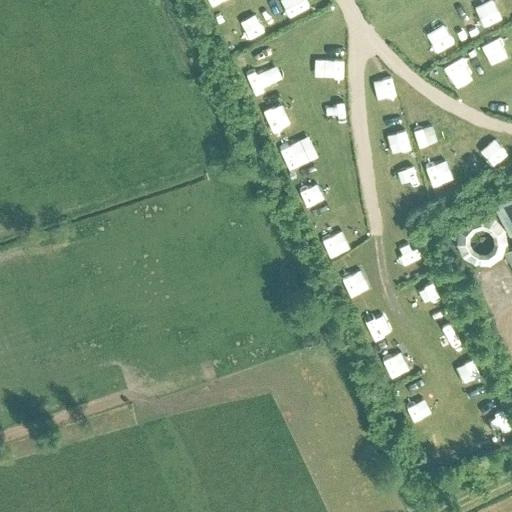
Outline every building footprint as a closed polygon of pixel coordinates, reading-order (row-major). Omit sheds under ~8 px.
[(492,0),(468,0),(477,21),(497,12),(492,0)] [(231,15),(212,23),(217,36),(236,29),(231,15)] [(413,30),(422,52),(443,43),(434,21),(413,30)] [(491,40),(484,54),(495,59),(502,45),(491,40)] [(445,77),(463,71),(458,55),(440,61),(445,77)] [(254,65),(235,73),(244,94),(263,86),(254,65)] [(375,79),(365,94),(380,105),(391,90),(375,79)] [(253,102),(258,122),(278,118),(273,97),(253,102)] [(392,140),(416,133),(411,116),(387,124),(392,140)] [(278,166),(298,156),(288,137),(269,147),(278,166)] [(287,186),(295,204),(316,195),(308,177),(287,186)] [(511,194),(492,205),(508,235),(511,232),(511,194)] [(325,224),(306,233),(315,253),(335,243),(325,224)] [(330,280),(338,297),(358,288),(350,271),(330,280)] [(404,290),(411,311),(428,305),(422,284),(404,290)] [(425,332),(431,350),(446,345),(441,327),(425,332)]
